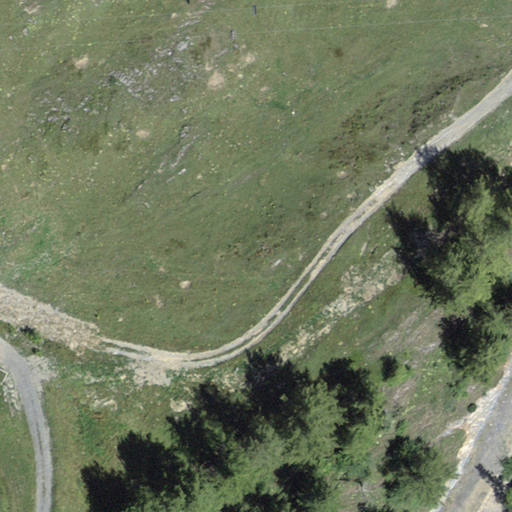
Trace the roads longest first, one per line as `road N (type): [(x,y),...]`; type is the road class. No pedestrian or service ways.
road 1 (track): [(0,305),(155,353),(216,354),(285,311),(348,223),(511,88)]
road 2 (track): [(36,511),(30,409),(0,357)]
